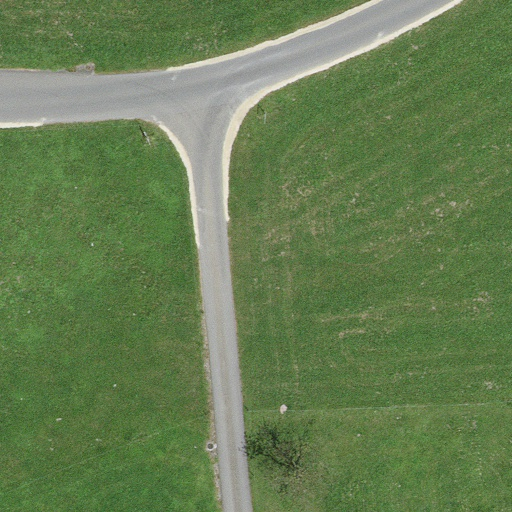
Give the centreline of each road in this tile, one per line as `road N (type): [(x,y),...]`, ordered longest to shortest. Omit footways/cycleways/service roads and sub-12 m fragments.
road 1 (unclassified): [(195,94),(239,511)]
road 2 (unclassified): [(195,94),(431,0)]
road 3 (unclassified): [(0,103),(195,94)]
